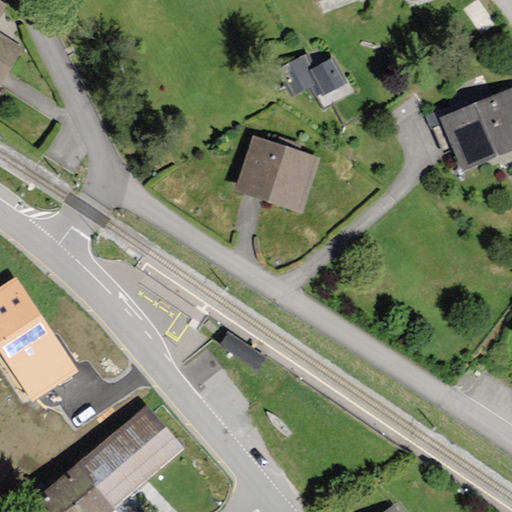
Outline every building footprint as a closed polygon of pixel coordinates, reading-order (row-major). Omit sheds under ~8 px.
[(0,76),(17,48),(0,38),(0,76)] [(307,53),(277,70),(294,99),(315,87),(323,99),(348,85),(333,58),(316,68),(307,53)] [(511,95),(438,124),(456,170),(511,148),(511,95)] [(304,161),(245,142),(229,190),(289,209),(304,161)] [(18,275),(0,286),(0,354),(31,403),(81,372),(18,275)] [(134,403),(16,500),(25,511),(90,511),(170,446),(134,403)]
